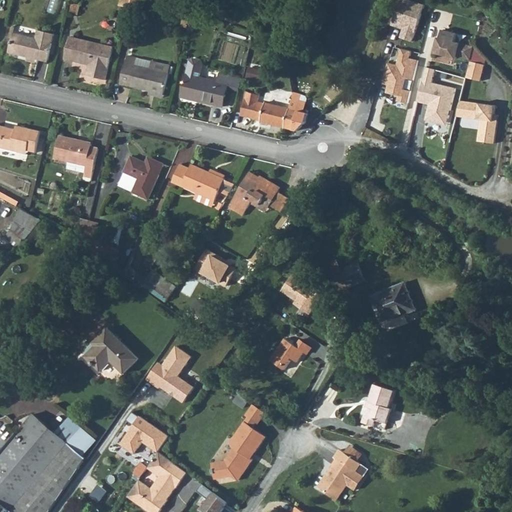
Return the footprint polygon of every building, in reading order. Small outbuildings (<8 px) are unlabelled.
[(133,0),(131,8),(143,11),(145,0),(133,0)] [(425,6),(406,0),(400,0),(392,26),(403,30),(400,39),(413,43),(425,6)] [(78,15),(81,6),(73,4),(71,13),(78,15)] [(200,10),(194,9),(192,14),(189,28),(192,29),(195,27),(196,25),(200,10)] [(189,28),(192,14),(186,13),(182,26),(189,28)] [(54,55),(59,36),(39,31),(37,39),(15,33),(10,53),(29,58),(28,61),(37,64),(38,60),(48,62),(50,54),(54,55)] [(456,35),(443,32),(441,40),(439,40),(435,55),(457,60),(458,58),(471,61),(474,48),(454,43),(456,35)] [(105,80),(113,48),(71,38),(65,60),(90,66),(87,76),(105,80)] [(411,53),(400,50),(397,65),(388,63),(382,85),(390,86),(388,94),(399,97),(398,103),(408,105),(411,92),(403,90),(406,79),(414,81),(419,62),(409,59),(411,53)] [(163,95),(170,67),(154,63),(152,70),(136,66),(137,59),(128,57),(121,85),(152,93),(163,95)] [(193,58),(190,60),(181,98),(223,108),(228,88),(233,89),(236,77),(220,73),(217,82),(199,78),(203,63),(201,60),(193,58)] [(485,66),(471,63),(467,78),(482,82),(485,66)] [(263,71),(250,67),(247,79),(260,83),(263,71)] [(436,71),(426,68),(418,102),(429,105),(425,121),(437,124),(438,117),(448,119),(456,90),(432,84),(436,71)] [(233,89),(239,91),(242,79),(236,77),(233,89)] [(293,129),(298,110),(290,108),(259,101),(260,96),(249,93),(247,101),(258,103),(254,118),(254,119),(261,121),(261,122),(293,129)] [(290,108),(298,110),(303,112),(306,103),(300,101),(301,95),(293,93),(290,108)] [(242,116),(254,118),(258,103),(247,101),(245,100),(242,116)] [(496,107),(461,102),(457,117),(482,120),(479,143),(495,145),(499,116),(495,116),(496,107)] [(22,132),(16,130),(0,126),(0,148),(18,153),(19,149),(28,152),(36,154),(41,133),(23,128),(22,132)] [(91,147),(92,144),(60,136),(55,159),(69,162),(87,166),(85,173),(83,180),(91,182),(98,149),(91,147)] [(131,157),(124,174),(138,180),(133,193),(148,200),(163,165),(148,158),(146,163),(131,157)] [(87,166),(69,162),(67,169),(85,173),(87,166)] [(197,194),(215,202),(220,191),(230,195),(235,184),(225,180),(227,175),(212,169),(210,173),(191,165),(190,169),(180,165),(172,183),(197,194)] [(250,173),(229,207),(243,215),(250,203),(252,200),(254,202),(257,198),(270,207),(281,213),(287,203),(279,199),(282,194),(279,193),(281,189),(261,176),(260,178),(250,173)] [(0,194),(7,198),(9,195),(0,190),(0,194)] [(197,194),(194,200),(212,208),(215,202),(197,194)] [(252,200),(250,203),(266,213),(270,207),(257,198),(254,202),(252,200)] [(5,237),(19,248),(42,220),(23,209),(22,211),(11,230),(5,237)] [(78,240),(83,218),(80,217),(75,238),(78,240)] [(84,244),(90,220),(83,218),(78,240),(84,244)] [(101,222),(90,220),(84,244),(103,256),(111,245),(97,236),(101,222)] [(111,245),(103,256),(114,262),(121,252),(111,245)] [(207,250),(197,270),(203,273),(201,276),(229,291),(240,271),(232,267),(233,264),(207,250)] [(342,269),(338,260),(324,266),(328,276),(326,277),(344,303),(347,309),(349,308),(346,302),(354,298),(349,287),(342,269)] [(359,263),(342,269),(349,287),(366,280),(359,263)] [(145,282),(147,279),(130,266),(128,269),(145,282)] [(293,275),(282,292),(296,302),(294,305),(311,316),(324,296),(293,275)] [(413,320),(410,312),(417,309),(405,283),(371,296),(386,331),(413,320)] [(349,308),(356,305),(359,304),(356,297),(354,298),(346,302),(349,308)] [(204,317),(206,313),(196,306),(193,311),(204,317)] [(125,373),(140,358),(110,329),(95,343),(98,346),(88,356),(101,370),(112,360),(125,373)] [(271,360),(285,370),(293,359),(298,362),(305,352),(297,346),(287,339),(279,349),(280,350),(279,351),(278,351),(271,360)] [(297,346),(305,352),(308,354),(313,348),(302,339),(297,346)] [(193,358),(177,347),(164,365),(159,362),(146,380),(160,390),(162,388),(184,404),(195,388),(179,377),(193,358)] [(387,423),(392,409),(390,408),(396,391),(375,385),(368,407),(371,408),(368,416),(366,416),(363,423),(375,427),(378,420),(387,423)] [(261,424),(268,413),(255,404),(248,415),(250,417),(259,423),(261,424)] [(34,414),(0,454),(0,499),(15,511),(49,511),(86,458),(34,414)] [(141,414),(120,443),(135,454),(144,442),(159,452),(160,451),(170,436),(141,414)] [(235,476),(241,481),(256,460),(254,458),(250,455),(254,450),(258,453),(269,437),(256,428),(259,423),(250,417),(234,441),(235,447),(237,449),(228,463),(216,465),(216,469),(215,470),(216,475),(217,475),(218,480),(235,476)] [(250,455),(254,458),(258,453),(254,450),(250,455)] [(177,487),(188,471),(160,451),(159,452),(153,460),(148,467),(160,475),(151,488),(139,479),(128,495),(152,511),(159,511),(168,500),(167,499),(176,487),(177,487)] [(327,492),(346,505),(370,468),(349,453),(343,461),(346,464),(327,492)] [(148,467),(153,460),(149,457),(147,460),(145,458),(135,472),(141,476),(148,467)] [(214,492),(202,509),(207,511),(220,511),(228,501),(214,492)]
